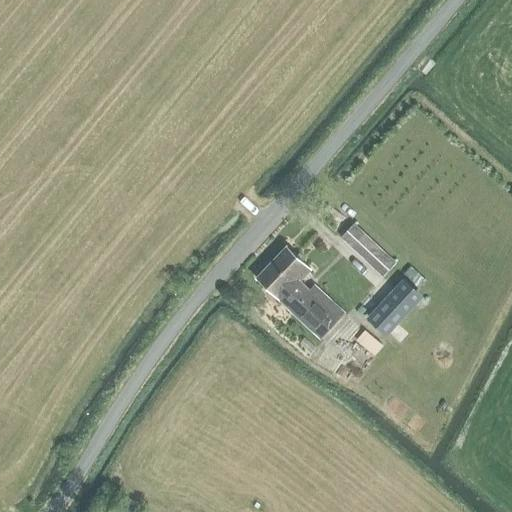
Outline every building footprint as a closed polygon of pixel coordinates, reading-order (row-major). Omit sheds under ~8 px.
[(346,224),(337,232),(381,279),(389,271),(346,224)] [(319,338),(342,314),(313,286),(309,290),(299,281),(311,269),(286,245),(255,278),(319,338)] [(415,296),(396,278),(362,314),(381,332),(415,296)] [(376,354),(384,343),(363,328),(356,339),(376,354)] [(329,338),(314,359),(331,370),(345,349),(329,338)]
